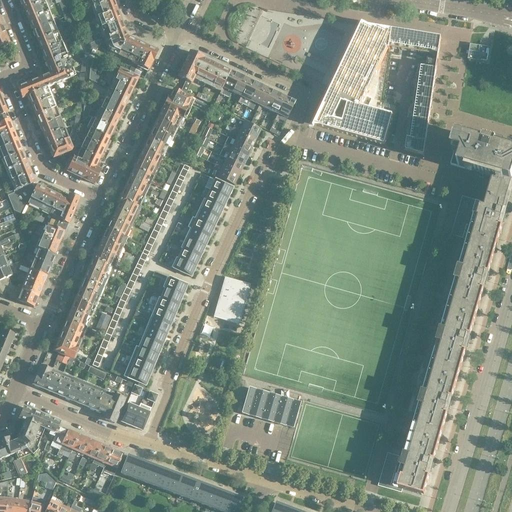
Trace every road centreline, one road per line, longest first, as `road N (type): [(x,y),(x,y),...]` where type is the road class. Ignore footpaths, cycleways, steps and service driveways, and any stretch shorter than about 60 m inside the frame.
road 1 (residential): [(148,443),(167,381),(270,147),(290,138)]
road 2 (secondary): [(511,301),(450,511)]
road 3 (residential): [(290,138),(304,95),(178,35)]
road 4 (residential): [(100,198),(178,35)]
road 5 (residential): [(100,198),(37,162),(3,75)]
road 6 (residential): [(290,138),(447,181)]
road 7 (unknown): [(206,287),(160,245),(199,157)]
road 8 (secondary): [(470,511),(511,368)]
road 9 (residential): [(148,443),(15,394)]
road 10 (residential): [(43,324),(100,198)]
road 11 (residential): [(263,483),(148,443)]
